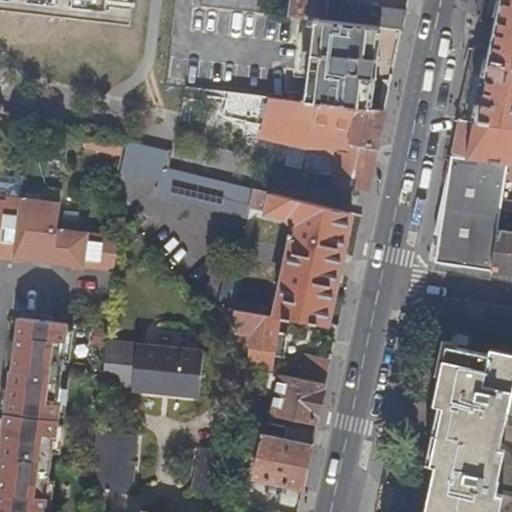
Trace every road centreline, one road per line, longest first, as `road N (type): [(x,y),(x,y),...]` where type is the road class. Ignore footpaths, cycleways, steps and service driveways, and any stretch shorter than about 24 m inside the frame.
road 1 (primary): [(444,0),(381,283)]
road 2 (primary): [(381,283),(332,511)]
road 3 (residential): [(381,283),(511,300)]
